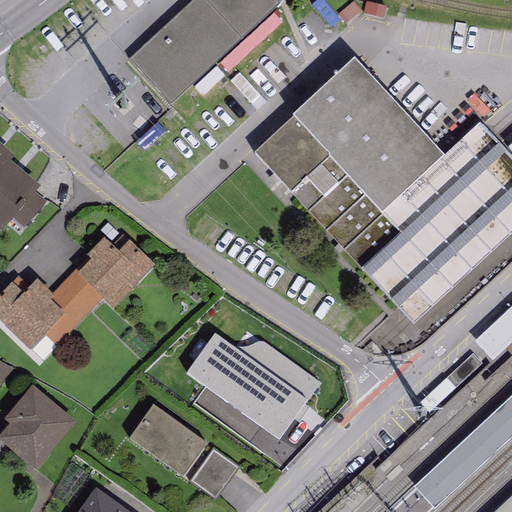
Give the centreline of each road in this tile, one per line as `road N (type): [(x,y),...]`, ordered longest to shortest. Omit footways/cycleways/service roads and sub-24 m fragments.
road 1 (residential): [(0,90),(124,199),(394,391)]
road 2 (residential): [(280,511),(394,391)]
road 3 (residential): [(394,391),(511,291)]
